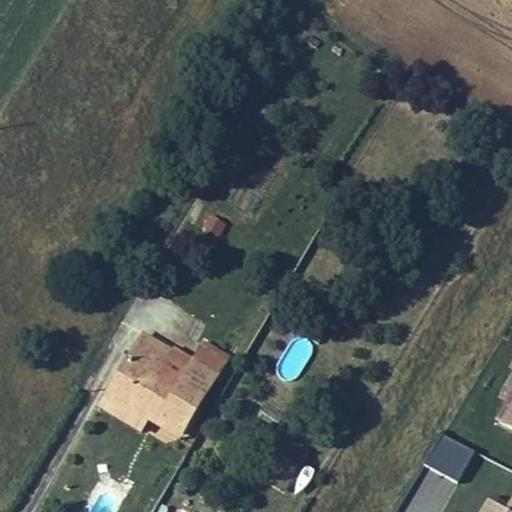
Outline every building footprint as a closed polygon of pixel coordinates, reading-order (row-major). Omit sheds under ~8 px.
[(208,214),(202,227),(221,237),(228,224),(208,214)] [(139,322),(137,325),(164,339),(152,361),(154,362),(162,349),(177,358),(183,348),(207,362),(209,360),(215,363),(225,346),(200,332),(191,349),(169,336),(167,339),(139,322)] [(144,412),(147,404),(180,425),(199,393),(191,389),(207,362),(183,348),(177,358),(170,369),(154,362),(152,361),(164,339),(137,325),(101,386),(144,412)] [(511,379),(511,363),(508,361),(501,373),(511,379)] [(511,385),(487,426),(494,430),(511,441),(511,385)] [(144,412),(101,386),(96,395),(139,420),(144,412)] [(438,436),(424,466),(458,483),(473,453),(438,436)] [(249,465),(277,479),(289,459),(262,442),(249,465)] [(500,511),(478,499),(470,511),(500,511)]
